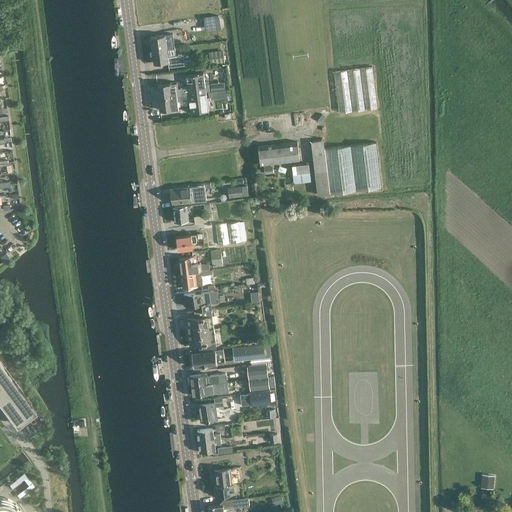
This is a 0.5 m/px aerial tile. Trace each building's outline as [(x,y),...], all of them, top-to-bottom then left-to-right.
[(220,23),(219,15),(203,17),(204,25),(220,23)] [(151,36),(152,43),(150,43),(151,48),(152,48),(152,49),(167,47),(165,39),(171,38),(172,39),(178,38),(178,32),(171,33),(165,34),(151,36)] [(167,47),(152,49),(153,51),(152,51),(152,56),(153,56),(154,63),(168,61),(169,66),(184,64),(183,53),(168,55),(167,47)] [(209,53),(210,64),(224,62),(222,52),(209,53)] [(339,112),(378,107),(372,66),(334,70),(339,112)] [(157,84),(159,97),(206,90),(204,72),(186,74),(188,87),(178,88),(177,82),(157,84)] [(206,90),(159,97),(161,109),(173,108),(172,101),(189,99),(191,112),(208,110),(206,90)] [(376,141),(324,147),(323,139),(311,141),(317,195),(319,194),(320,198),(326,197),(325,193),(330,193),(382,186),(376,141)] [(261,164),(263,164),(264,173),(273,172),(272,163),(299,159),(297,141),(258,146),(261,164)] [(310,181),(310,172),(309,163),(292,164),(293,173),(294,183),(310,181)] [(205,184),(170,189),(172,203),(207,199),(205,184)] [(229,197),(243,195),(242,185),(228,187),(229,197)] [(186,206),(172,208),(174,222),(188,220),(186,206)] [(207,221),(213,220),(211,213),(194,216),(195,223),(207,222),(207,221)] [(243,220),(239,221),(228,222),(231,242),(242,241),(246,240),(243,220)] [(229,242),(228,232),(227,222),(215,224),(218,244),(229,242)] [(197,241),(196,238),(203,237),(204,245),(206,245),(216,243),(213,226),(202,227),(202,232),(196,233),(176,235),(178,249),(193,247),(192,242),(197,241)] [(220,249),(210,250),(212,267),(222,265),(220,249)] [(4,260),(9,256),(6,252),(0,256),(4,260)] [(179,257),(181,272),(197,270),(195,255),(179,257)] [(197,270),(181,272),(183,287),(199,285),(199,281),(210,280),(209,271),(197,272),(197,270)] [(194,310),(197,310),(211,308),(210,301),(205,302),(203,290),(184,293),(185,304),(194,303),(194,310)] [(251,290),(252,300),(260,299),(259,290),(251,290)] [(211,308),(197,310),(198,316),(186,318),(188,330),(214,327),(211,308)] [(214,327),(188,330),(190,343),(202,342),(202,348),(216,346),(214,327)] [(234,360),(264,356),(262,342),(232,346),(234,360)] [(211,366),(210,354),(190,357),(191,369),(211,366)] [(0,401),(16,423),(36,408),(0,360),(0,401)] [(257,366),(246,367),(247,377),(258,376),(257,366)] [(190,375),(191,385),(227,380),(226,376),(219,377),(218,374),(210,375),(210,379),(207,379),(206,373),(190,375)] [(269,387),(268,376),(249,378),(251,389),(269,387)] [(227,380),(191,385),(192,394),(209,392),(208,386),(211,386),(212,389),(227,387),(227,389),(233,388),(232,379),(227,380)] [(271,401),(270,391),(240,395),(241,405),(271,401)] [(201,420),(218,418),(225,417),(222,400),(199,403),(201,420)] [(197,429),(198,440),(220,438),(220,433),(213,433),(213,430),(223,429),(222,424),(212,425),(212,427),(197,429)] [(220,438),(198,440),(200,452),(215,450),(215,445),(221,444),(220,438)] [(230,468),(215,470),(217,485),(214,486),(215,495),(235,492),(233,483),(232,483),(230,468)] [(494,496),(495,473),(482,472),(481,496),(494,496)] [(276,503),(282,501),(280,494),(273,497),(276,503)] [(208,506),(208,511),(224,511),(224,509),(249,505),(248,497),(222,500),(223,505),(218,504),(208,506)] [(0,511),(18,511),(13,505),(12,503),(10,502),(7,501),(5,500),(2,499),(0,499),(0,511)]
